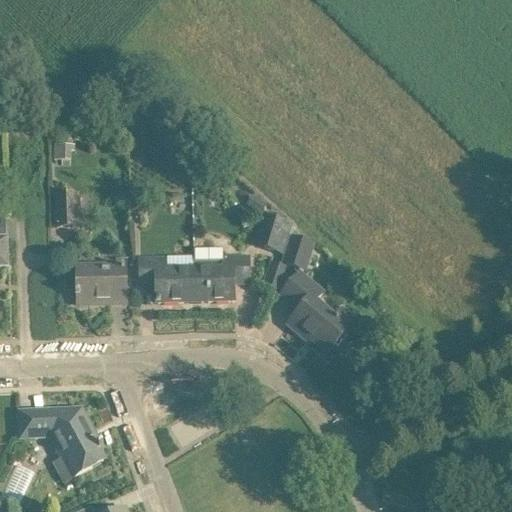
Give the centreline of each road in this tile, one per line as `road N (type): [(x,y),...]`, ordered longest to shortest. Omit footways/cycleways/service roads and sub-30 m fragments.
road 1 (residential): [(120,363),(205,358),(248,366),(314,408),(347,464)]
road 2 (unclassified): [(347,464),(511,376)]
road 3 (residential): [(172,511),(120,363)]
road 4 (residential): [(0,367),(120,363)]
